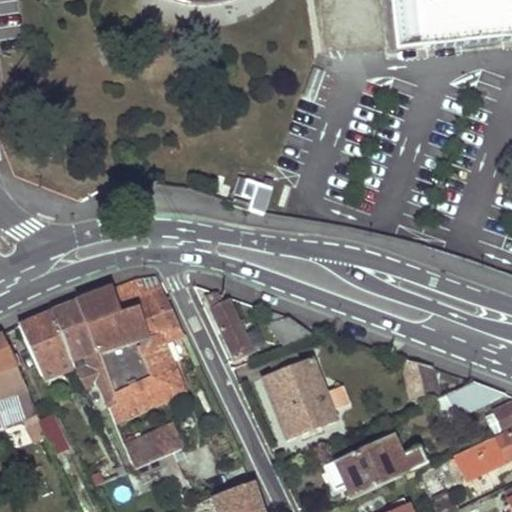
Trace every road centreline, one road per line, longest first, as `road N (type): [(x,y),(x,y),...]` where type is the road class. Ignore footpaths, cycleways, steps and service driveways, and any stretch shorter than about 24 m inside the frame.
road 1 (primary): [(171,254),(220,262),(511,360)]
road 2 (primary): [(511,333),(363,282),(313,249),(195,231)]
road 3 (residential): [(171,254),(194,324),(285,511)]
road 4 (primary): [(0,289),(115,258),(171,254)]
road 5 (primary): [(195,231),(122,228),(57,243)]
road 6 (unknown): [(511,236),(392,203)]
